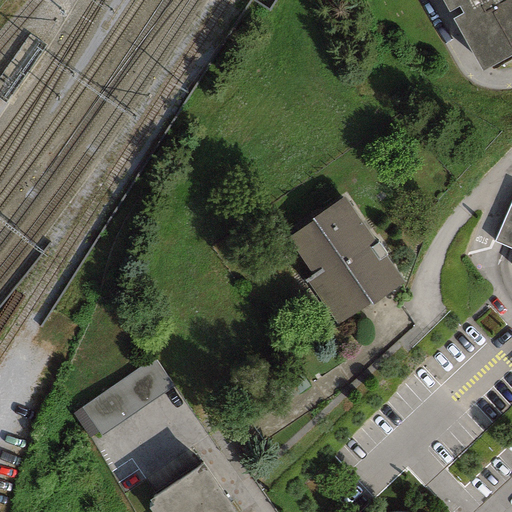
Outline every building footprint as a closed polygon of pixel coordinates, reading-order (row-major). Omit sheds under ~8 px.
[(511,0),(442,0),(449,12),(459,7),(462,12),(452,18),(483,72),(511,55),(511,0)] [(312,274),(305,278),(336,326),(404,282),(379,243),(376,245),(345,197),(310,219),(313,222),(288,238),(312,274)] [(511,198),(493,242),(511,249),(511,261),(510,266),(511,266),(511,198)] [(170,383),(152,357),(82,405),(100,431),(170,383)] [(236,511),(205,464),(146,503),(151,511),(236,511)]
